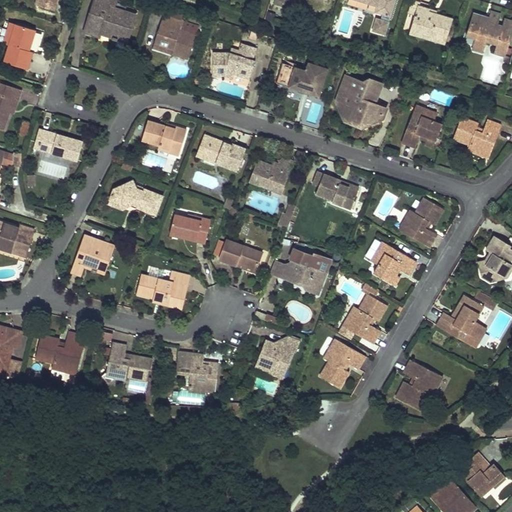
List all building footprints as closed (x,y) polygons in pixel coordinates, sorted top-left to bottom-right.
[(40,0),(39,4),(54,9),(56,0),(40,0)] [(114,9),(116,0),(100,0),(98,9),(94,8),(93,12),(91,11),(85,31),(100,36),(101,34),(103,30),(110,32),(109,34),(113,36),(113,38),(118,40),(118,37),(126,39),(130,26),(128,25),(131,14),(114,9)] [(94,0),(91,11),(93,12),(94,8),(98,9),(100,0),(94,0)] [(363,0),(377,4),(375,11),(381,13),(380,18),(375,17),(370,35),(385,39),(392,16),(396,0),(363,0)] [(415,0),(411,0),(409,11),(415,13),(417,5),(419,1),(415,0)] [(417,5),(415,13),(409,32),(421,36),(422,32),(438,36),(439,33),(447,35),(451,22),(443,20),(444,16),(428,11),(429,8),(417,5)] [(484,18),(474,15),(468,34),(477,37),(475,43),(485,46),(487,40),(498,43),(497,47),(507,50),(511,32),(511,20),(506,19),(504,26),(498,24),(501,14),(492,11),(490,20),(488,24),(482,23),(484,18)] [(173,53),(189,58),(196,33),(180,29),(183,18),(163,12),(155,41),(174,47),(173,53)] [(130,26),(133,27),(136,16),(131,14),(128,25),(130,26)] [(8,44),(14,22),(9,20),(3,42),(8,44)] [(37,28),(14,22),(8,44),(3,59),(28,67),(33,50),(30,49),(27,48),(28,43),(32,44),(37,28)] [(155,41),(153,47),(173,53),(174,47),(155,41)] [(230,50),(213,51),(213,75),(225,75),(226,70),(234,72),(251,77),(256,59),(254,58),(257,46),(242,41),(239,49),(238,53),(230,50)] [(285,63),(278,82),(321,96),(330,69),(310,62),(307,70),(285,63)] [(347,74),(342,87),(347,86),(351,76),(347,74)] [(347,86),(342,87),(338,100),(350,106),(349,111),(352,121),(360,124),(362,122),(366,123),(375,119),(376,115),(383,118),(386,109),(384,106),(370,101),(371,95),(373,96),(377,86),(380,88),(382,82),(368,77),(362,80),(351,76),(347,86)] [(0,126),(4,128),(10,111),(14,99),(18,100),(22,88),(1,81),(0,84),(0,126)] [(14,99),(10,111),(14,112),(18,100),(14,99)] [(345,118),(352,121),(349,111),(350,106),(338,100),(345,118)] [(437,112),(416,105),(402,142),(416,147),(419,138),(420,134),(427,136),(426,141),(425,143),(433,148),(443,124),(434,121),(437,112)] [(479,121),(462,115),(453,138),(470,143),(467,150),(488,157),(502,123),(488,118),(484,127),(483,131),(476,129),(477,125),(479,121)] [(27,136),(32,121),(24,118),(19,133),(27,136)] [(165,125),(146,120),(141,138),(158,143),(157,147),(167,150),(168,147),(179,150),(182,139),(177,137),(180,127),(166,123),(165,125)] [(180,127),(177,137),(182,139),(185,129),(180,127)] [(43,150),(77,160),(83,141),(40,128),(36,141),(45,144),(43,150)] [(204,133),(198,149),(205,153),(212,136),(204,133)] [(208,159),(237,170),(245,148),(232,142),(231,144),(212,136),(205,153),(210,155),(208,159)] [(36,141),(34,147),(43,150),(45,144),(36,141)] [(11,154),(0,149),(0,196),(0,195),(0,168),(2,161),(9,163),(11,154)] [(11,154),(9,163),(18,166),(22,152),(12,149),(11,154)] [(198,149),(197,154),(208,159),(210,155),(205,153),(198,149)] [(268,163),(258,159),(249,181),(260,185),(261,183),(273,187),(274,183),(284,186),(294,160),(282,156),(277,162),(273,161),(272,164),(271,166),(267,165),(268,163)] [(40,161),(38,173),(66,176),(67,165),(40,161)] [(318,186),(323,174),(317,172),(312,183),(318,186)] [(341,180),(323,174),(318,186),(316,193),(333,199),(332,201),(351,208),(358,190),(340,184),(341,180)] [(135,209),(155,216),(163,194),(144,187),(143,190),(138,188),(136,184),(134,179),(114,187),(111,197),(120,200),(122,208),(130,204),(131,202),(137,205),(136,207),(135,209)] [(359,187),(341,180),(340,184),(358,190),(359,187)] [(261,183),(260,185),(281,194),(284,186),(274,183),(273,187),(261,183)] [(111,197),(109,203),(122,208),(120,200),(111,197)] [(411,209),(400,228),(430,246),(437,234),(428,228),(425,227),(429,221),(431,222),(435,225),(445,208),(424,197),(416,212),(411,209)] [(290,203),(286,214),(292,216),(296,205),(290,203)] [(210,219),(202,217),(201,219),(187,216),(174,213),(169,233),(181,235),(182,232),(186,233),(186,236),(206,241),(210,219)] [(18,226),(0,220),(0,246),(19,253),(23,239),(30,241),(34,228),(19,223),(18,226)] [(106,242),(84,234),(70,271),(80,275),(84,266),(86,260),(91,262),(89,267),(92,269),(91,270),(96,271),(97,270),(104,273),(110,255),(102,252),(106,242)] [(496,235),(488,249),(491,251),(495,253),(491,261),(487,259),(482,268),(484,275),(494,281),(501,279),(504,273),(508,275),(511,268),(511,247),(511,248),(511,247),(511,243),(504,246),(501,238),(496,235)] [(261,251),(226,238),(218,258),(236,264),(237,261),(255,268),(261,251)] [(23,239),(19,253),(26,255),(30,241),(23,239)] [(378,264),(373,273),(396,285),(400,277),(396,275),(393,273),(397,267),(400,268),(410,274),(417,261),(382,241),(371,260),(378,264)] [(106,242),(102,252),(110,255),(114,245),(106,242)] [(312,286),(321,290),(328,273),(310,265),(314,256),(294,248),(290,258),(292,258),(291,262),(287,263),(283,273),(290,276),(289,280),(296,283),(299,282),(302,283),(305,289),(312,286)] [(491,251),(487,259),(491,261),(495,253),(491,251)] [(287,263),(279,260),(273,273),(281,277),(283,273),(287,263)] [(237,261),(236,264),(254,271),(255,268),(237,261)] [(183,299),(189,275),(170,270),(168,279),(145,273),(143,282),(139,281),(136,293),(153,297),(160,299),(159,302),(174,305),(176,297),(183,299)] [(373,285),(364,280),(361,285),(370,291),(373,285)] [(305,289),(319,294),(321,290),(312,286),(305,289)] [(354,306),(342,325),(373,344),(382,330),(372,324),(369,322),(373,317),(375,318),(379,321),(389,305),(369,293),(360,309),(354,306)] [(484,294),(481,299),(490,304),(493,299),(484,294)] [(454,318),(446,314),(439,326),(474,346),(485,327),(478,323),(487,308),(467,296),(460,309),(464,311),(458,320),(454,318)] [(176,297),(174,305),(181,307),(183,299),(176,297)] [(460,309),(454,318),(458,320),(464,311),(460,309)] [(267,313),(265,319),(272,322),(274,316),(267,313)] [(274,316),(272,322),(287,328),(289,322),(274,316)] [(19,348),(24,330),(0,324),(0,373),(19,379),(23,361),(12,358),(14,346),(19,348)] [(485,327),(474,346),(479,349),(484,339),(490,330),(485,327)] [(59,338),(40,333),(34,356),(52,361),(50,367),(75,374),(85,336),(68,331),(64,347),(57,345),(59,338)] [(274,343),(267,340),(263,350),(267,351),(265,358),(264,361),(266,367),(265,371),(276,375),(277,373),(284,376),(294,350),(296,351),(299,342),(287,337),(283,347),(274,343)] [(274,343),(283,347),(287,337),(274,343)] [(330,361),(321,376),(341,387),(350,372),(346,369),(344,368),(347,362),(349,364),(359,370),(367,356),(336,338),(325,358),(330,361)] [(124,352),(126,345),(111,342),(105,371),(115,373),(114,378),(125,380),(126,376),(146,380),(151,358),(130,353),(128,359),(123,357),(124,352)] [(192,353),(178,351),(176,366),(191,368),(190,374),(188,387),(206,388),(216,390),(219,363),(207,362),(207,365),(202,365),(203,361),(192,360),(192,353)] [(192,353),(192,360),(203,361),(203,354),(192,353)] [(260,356),(256,367),(265,371),(266,367),(264,361),(265,358),(260,356)] [(411,386),(406,383),(398,400),(421,412),(429,396),(434,399),(444,379),(412,363),(405,375),(414,380),(417,381),(414,388),(411,386)] [(265,371),(263,377),(274,381),(276,375),(265,371)] [(191,403),(205,404),(206,393),(192,392),(191,403)] [(463,476),(480,497),(490,488),(493,490),(504,480),(493,467),(490,470),(486,473),(484,470),(488,467),(478,455),(463,468),(468,473),(463,476)] [(470,511),(474,509),(448,480),(429,497),(441,510),(443,508),(446,511),(445,511),(470,511)]
